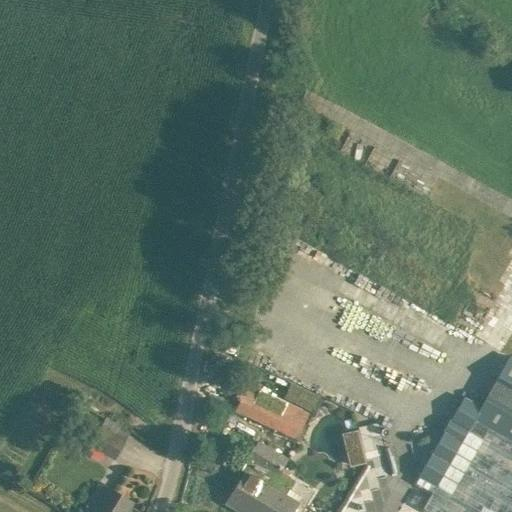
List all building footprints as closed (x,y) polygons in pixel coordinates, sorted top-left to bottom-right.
[(511,351),(481,407),(464,397),(451,420),(511,453),(511,351)] [(244,384),(233,407),(303,441),(311,424),(288,413),(291,406),(244,384)] [(114,458),(131,431),(106,417),(90,443),(114,458)] [(447,426),(418,476),(420,477),(435,486),(423,508),(429,511),(511,511),(511,453),(451,420),(447,426)] [(226,503),(241,511),(248,511),(282,457),(258,442),(247,460),(252,463),(247,472),(245,471),(226,503)] [(365,463),(362,449),(350,452),(353,465),(365,463)] [(286,459),(282,457),(248,511),(291,511),(298,502),(275,488),(280,479),(275,476),(286,459)] [(125,511),(132,502),(100,482),(83,509),(87,511),(125,511)]
